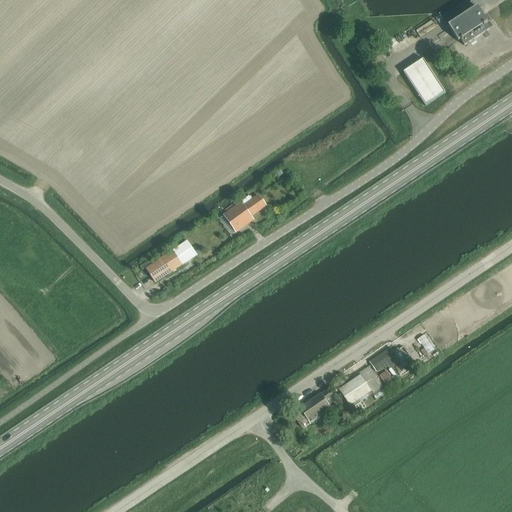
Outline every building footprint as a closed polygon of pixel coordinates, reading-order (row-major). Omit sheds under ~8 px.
[(448,26),(452,33),(458,42),(460,41),(464,47),(489,30),(485,24),(487,23),(477,7),(448,26)] [(445,93),(423,59),(402,73),(424,106),(445,93)] [(282,170),(276,175),(279,178),(285,174),(282,170)] [(223,213),(235,230),(251,218),(248,214),(263,204),(257,195),(242,206),(239,201),(223,213)] [(172,252),(145,270),(151,279),(155,284),(181,266),(175,257),(172,252)] [(424,335),(418,339),(424,348),(428,354),(434,350),(424,335)] [(390,348),(370,362),(376,372),(389,363),(392,368),(400,362),(390,348)] [(361,376),(339,391),(349,406),(371,391),(372,394),(382,387),(369,367),(359,373),(361,376)] [(388,373),(381,378),(386,385),(393,380),(388,373)] [(300,409),(302,412),(310,424),(320,418),(322,420),(326,418),(324,415),(331,411),(326,404),(333,398),(328,390),(300,409)]
